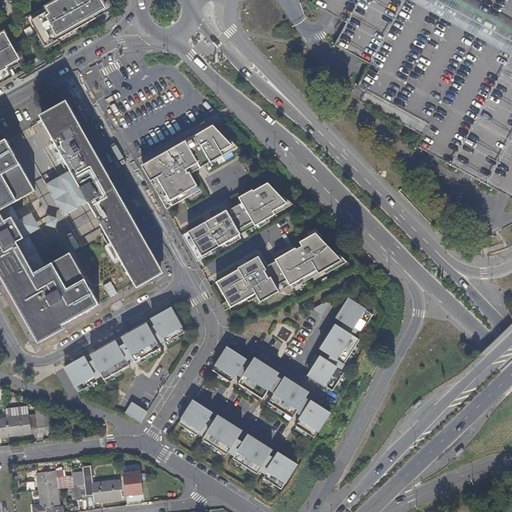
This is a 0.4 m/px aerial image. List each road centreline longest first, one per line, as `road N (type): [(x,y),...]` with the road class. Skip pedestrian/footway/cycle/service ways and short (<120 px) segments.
road 1 (secondary): [(449,267),(311,123),(216,42),(197,14)]
road 2 (secondary): [(176,38),(402,254)]
road 3 (primary): [(402,254),(419,313),(319,511)]
road 4 (residential): [(68,66),(187,281)]
road 5 (primary): [(511,339),(339,511)]
road 6 (residential): [(187,281),(41,362),(19,351),(0,320)]
road 7 (primary): [(367,511),(511,374)]
road 8 (residential): [(187,281),(213,328),(141,445)]
road 9 (secondary): [(402,254),(511,365)]
road 10 (secondary): [(370,511),(490,464),(511,464)]
road 11 (residential): [(0,458),(141,445)]
